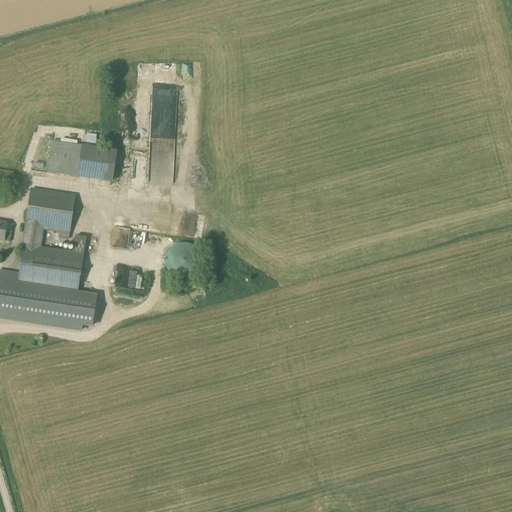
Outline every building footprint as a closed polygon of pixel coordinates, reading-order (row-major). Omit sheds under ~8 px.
[(111,183),(115,152),(83,148),(51,143),(47,174),(78,178),(111,183)] [(14,174),(0,171),(0,179),(12,182),(14,174)] [(75,197),(31,190),(26,227),(43,230),(60,232),(69,234),(75,197)] [(125,228),(187,237),(188,227),(186,227),(188,216),(128,207),(125,228)] [(43,230),(26,227),(23,246),(40,248),(43,230)] [(75,237),(73,253),(83,255),(86,239),(75,237)] [(167,257),(166,262),(166,266),(168,271),(171,275),(174,278),(179,280),(183,281),(188,280),(193,279),(197,276),(200,272),(202,268),(203,263),(202,259),(200,254),(198,250),(194,247),(190,245),(185,244),(180,245),(176,246),(172,249),(169,253),(167,257)] [(40,248),(23,246),(19,275),(17,286),(77,295),(83,255),(73,253),(40,248)] [(116,267),(113,286),(127,288),(129,269),(116,267)] [(17,286),(19,275),(0,271),(0,320),(80,332),(80,328),(90,330),(95,298),(77,295),(17,286)]
